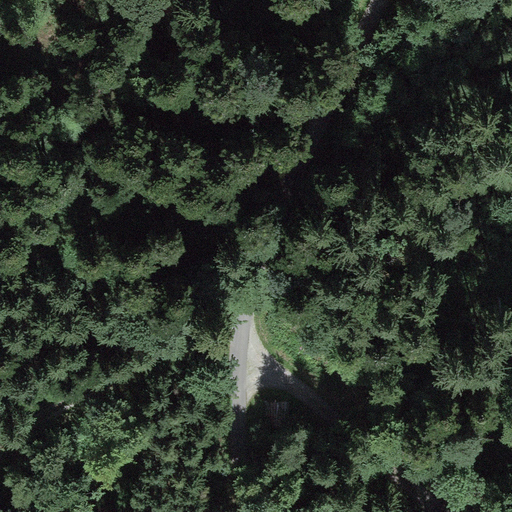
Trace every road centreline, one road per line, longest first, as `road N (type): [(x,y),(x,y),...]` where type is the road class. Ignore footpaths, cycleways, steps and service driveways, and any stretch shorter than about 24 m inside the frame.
road 1 (track): [(0,446),(216,328),(238,333),(445,511)]
road 2 (unclassified): [(249,511),(238,333),(257,263),(381,0)]
